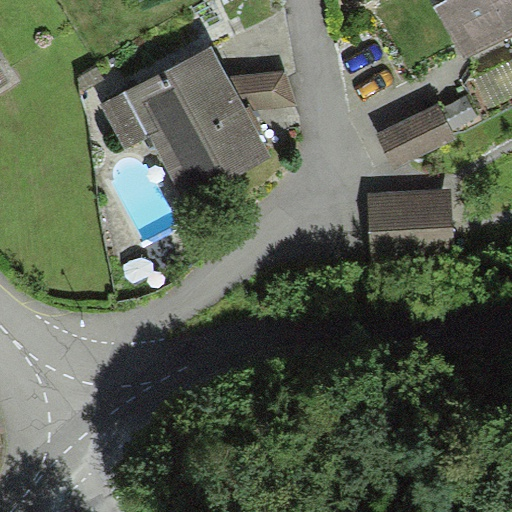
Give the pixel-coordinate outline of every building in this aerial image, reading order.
[(511,0),(434,0),(464,62),(511,38),(511,0)] [(149,137),(182,200),(269,155),(248,115),(228,75),(213,46),(101,104),(125,150),(149,137)] [(0,64),(0,87),(11,81),(0,64)] [(287,70),(228,75),(248,115),(298,106),(287,70)] [(378,135),(395,168),(455,137),(438,104),(378,135)] [(371,268),(453,265),(450,189),(368,192),(371,268)]
